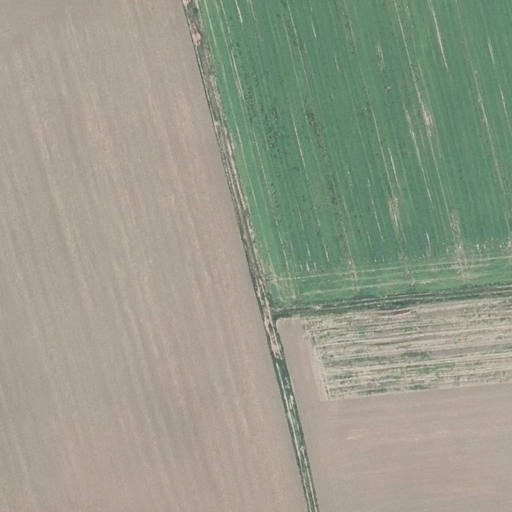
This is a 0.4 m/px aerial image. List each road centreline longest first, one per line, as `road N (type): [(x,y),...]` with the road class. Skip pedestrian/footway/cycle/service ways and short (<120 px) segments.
road 1 (track): [(193,0),(316,511)]
road 2 (track): [(268,313),(511,284)]
